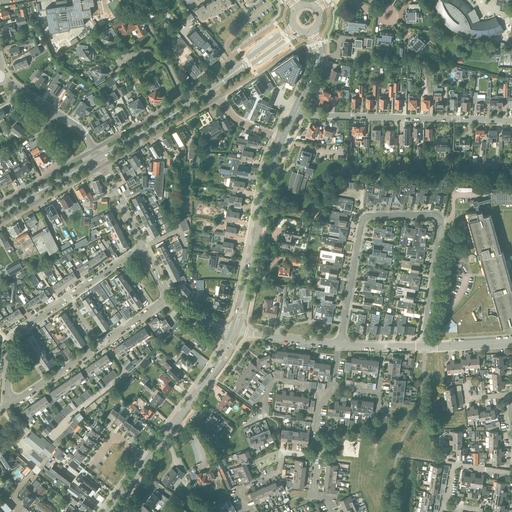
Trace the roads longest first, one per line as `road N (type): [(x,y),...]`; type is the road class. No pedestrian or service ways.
road 1 (residential): [(425,346),(439,228),(431,214),(362,220),(339,344)]
road 2 (residential): [(6,406),(13,336),(142,248)]
road 3 (residential): [(511,120),(292,113)]
road 4 (tertiary): [(235,331),(283,138)]
road 5 (residential): [(6,406),(167,298)]
road 6 (residential): [(230,59),(184,97),(94,149)]
road 7 (tertiary): [(147,461),(235,331)]
road 8 (residential): [(102,166),(219,97)]
road 9 (tertiary): [(98,157),(214,87)]
road 10 (residential): [(476,510),(443,506),(453,465),(511,472)]
road 11 (residential): [(94,149),(77,126),(1,76)]
